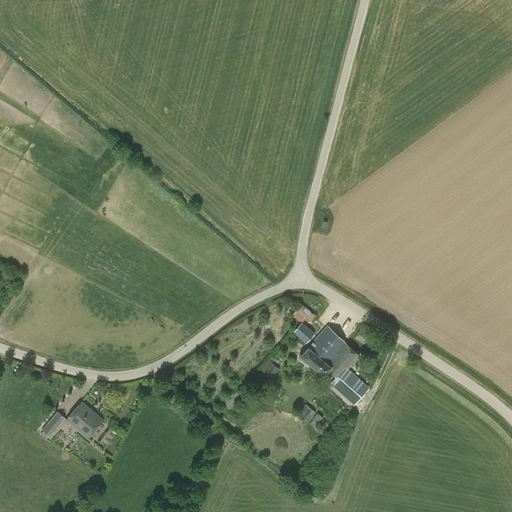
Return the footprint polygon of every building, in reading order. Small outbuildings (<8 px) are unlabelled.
[(291,315),(300,323),(292,332),(306,343),(314,333),(302,323),(306,318),(310,321),(316,316),(311,311),(311,312),(301,304),(291,315)] [(327,326),(308,347),(300,357),(323,377),(328,371),(336,377),(330,384),(353,405),(368,387),(353,374),(356,369),(351,364),(359,355),(327,326)] [(375,352),(382,340),(360,328),(354,338),(375,352)] [(263,388),(279,369),(269,361),(253,379),(263,388)] [(81,402),(66,420),(87,438),(102,420),(81,402)] [(315,413),(305,404),(296,415),(306,423),(315,413)] [(49,437),(65,418),(58,412),(43,431),(49,437)]
